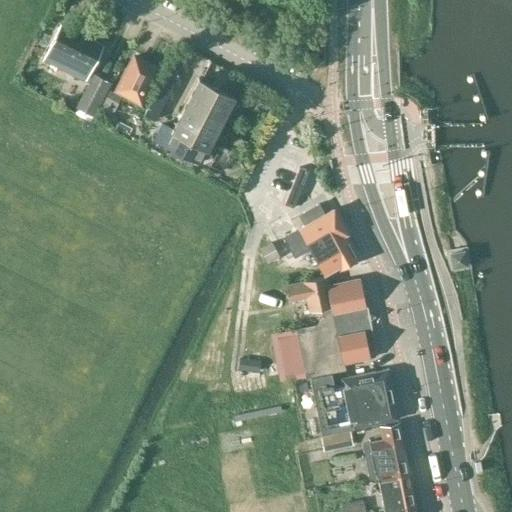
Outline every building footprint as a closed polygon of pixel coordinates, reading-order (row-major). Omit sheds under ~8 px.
[(44,61),(84,81),(88,83),(75,108),(93,118),(111,83),(89,71),(103,44),(62,23),(44,61)] [(180,49),(169,70),(177,74),(187,53),(180,49)] [(135,56),(116,92),(139,104),(158,68),(135,56)] [(208,149),(235,96),(198,77),(172,129),(161,124),(152,140),(195,162),(203,147),(208,149)] [(107,97),(99,113),(112,119),(120,104),(107,97)] [(298,167),(284,204),(294,208),(308,171),(298,167)] [(289,260),(310,248),(324,273),(339,265),(341,269),(358,259),(344,235),(347,233),(333,209),(278,241),(289,260)] [(268,262),(279,256),(272,242),(260,249),(268,262)] [(454,269),(466,266),(464,251),(451,254),(454,269)] [(297,328),(273,332),(282,382),(306,378),(311,376),(311,377),(330,372),(344,368),(344,362),(369,358),(364,330),(360,331),(356,307),(366,305),(361,278),(328,283),(326,277),(303,281),(292,284),(286,285),(289,300),(294,299),(307,297),(311,313),(323,311),(323,317),(316,325),(297,328)] [(239,358),(237,370),(259,372),(260,360),(239,358)] [(330,372),(311,377),(322,433),(398,418),(388,369),(340,378),(341,385),(335,387),(331,372),(330,372)] [(377,440),(363,443),(367,462),(405,454),(399,423),(379,427),(382,440),(377,440)] [(350,431),(322,436),(324,451),(353,445),(350,431)] [(378,478),(381,494),(412,488),(409,472),(405,454),(367,462),(370,479),(378,478)] [(381,494),(384,510),(415,504),(412,488),(381,494)] [(363,499),(341,503),(342,511),(357,511),(365,510),(363,499)]
